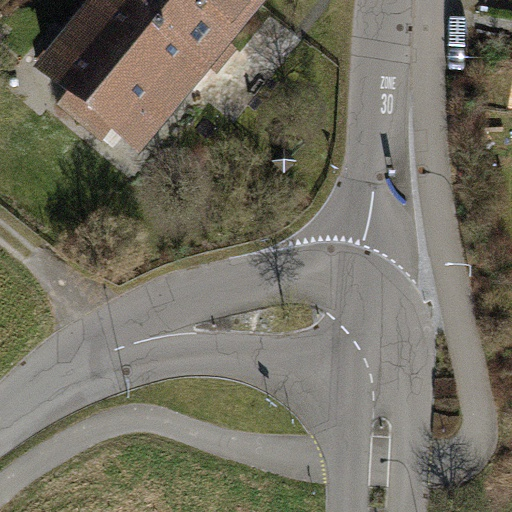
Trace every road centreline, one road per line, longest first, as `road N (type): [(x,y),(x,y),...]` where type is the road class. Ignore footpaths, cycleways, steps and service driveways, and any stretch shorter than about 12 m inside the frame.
road 1 (tertiary): [(0,427),(107,352),(207,326),(276,319),(350,328)]
road 2 (residential): [(350,328),(375,192),(386,0)]
road 3 (unclassified): [(376,511),(382,386),(350,328)]
road 4 (track): [(107,352),(40,266),(0,232)]
